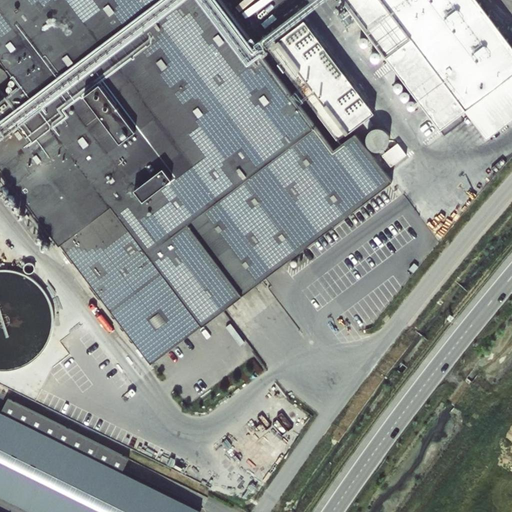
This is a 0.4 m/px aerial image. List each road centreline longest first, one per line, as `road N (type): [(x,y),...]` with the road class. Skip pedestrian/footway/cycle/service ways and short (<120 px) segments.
road 1 (unclassified): [(511,180),(356,374),(264,510)]
road 2 (trunk): [(331,511),(511,275)]
